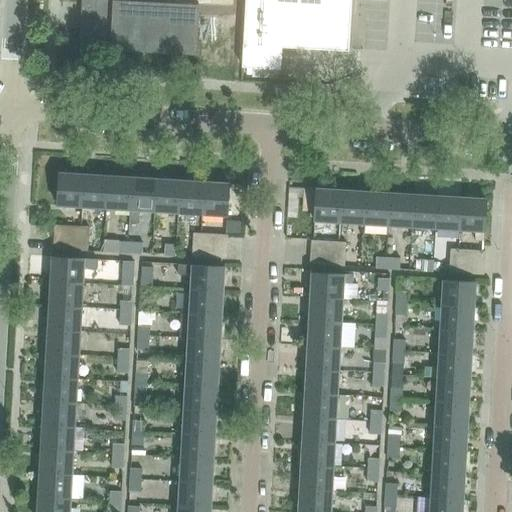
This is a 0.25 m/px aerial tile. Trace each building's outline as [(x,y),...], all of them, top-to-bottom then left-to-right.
[(165,0),(81,0),(81,16),(79,51),(111,53),(111,50),(196,56),(200,5),(165,3),(165,0)] [(246,0),(242,66),(270,68),(271,46),(349,50),(351,0),(246,0)] [(59,173),(57,205),(81,207),(82,207),(84,174),(59,173)] [(84,174),(82,207),(106,208),(108,176),(84,174)] [(132,177),(108,176),(106,208),(130,210),(132,177)] [(132,177),(130,210),(129,223),(139,224),(139,210),(154,211),(156,179),(132,177)] [(179,180),(156,179),(154,211),(177,213),(179,180)] [(203,182),(179,180),(177,213),(201,214),(203,182)] [(201,214),(201,221),(211,222),(212,215),(226,216),(228,184),(203,182),(201,214)] [(313,221),(338,223),(340,191),(315,189),(313,221)] [(338,223),(362,224),(364,192),(340,191),(338,223)] [(362,224),(386,226),(388,194),(364,192),(362,224)] [(386,226),(410,227),(412,195),(388,194),(386,226)] [(410,227),(435,229),(437,197),(412,195),(410,227)] [(435,229),(458,230),(460,198),(437,197),(435,229)] [(460,198),(458,230),(476,231),(476,240),(483,241),(483,232),(485,200),(460,198)] [(227,221),(226,232),(241,233),(242,222),(227,221)] [(53,225),(53,237),(75,238),(76,226),(53,225)] [(75,238),(75,250),(79,250),(87,251),(89,227),(80,227),(76,226),(75,238)] [(203,257),(204,245),(204,234),(192,233),(191,256),(203,257)] [(227,235),(204,234),(204,245),(226,246),(227,235)] [(52,248),(75,250),(75,238),(53,237),(52,248)] [(118,252),(142,254),(143,242),(119,241),(118,252)] [(310,241),(309,253),(332,254),(333,242),(310,241)] [(332,254),(331,266),(344,267),(345,243),(333,242),(332,254)] [(163,255),(176,256),(176,244),(164,243),(163,255)] [(204,245),(203,257),(225,258),(226,246),(204,245)] [(460,274),(461,262),(462,250),(450,249),(448,273),(460,274)] [(484,251),(462,250),(461,262),(483,263),(484,251)] [(309,264),(331,266),(332,254),(309,253),(309,264)] [(52,256),(50,280),(82,282),(83,269),(96,270),(96,259),(52,256)] [(375,268),(399,270),(400,258),(375,257),(375,268)] [(421,271),(433,272),(433,260),(421,260),(421,271)] [(461,262),(460,274),(483,275),(483,263),(461,262)] [(178,264),(177,275),(190,275),(190,289),(222,291),(223,266),(191,265),(178,264)] [(122,276),(134,277),(135,265),(123,265),(122,276)] [(311,273),(310,298),(342,300),(343,284),(352,285),(352,276),(311,273)] [(141,277),(140,301),(152,302),(154,277),(141,277)] [(377,290),(388,291),(389,279),(377,279),(377,290)] [(50,280),(49,304),(81,306),(82,282),(50,280)] [(442,280),(441,305),(473,307),(474,282),(442,280)] [(190,289),(188,313),(221,315),(222,291),(190,289)] [(396,291),(395,304),(407,304),(408,292),(396,291)] [(310,298),(308,322),(341,324),(342,300),(310,298)] [(119,324),(131,324),(132,301),(121,300),(119,324)] [(49,304),(48,328),(80,330),(81,306),(49,304)] [(407,304),(395,304),(394,316),(406,316),(407,304)] [(441,305),(439,329),(472,331),(473,307),(441,305)] [(188,313),(187,337),(219,339),(221,315),(188,313)] [(374,338),(386,339),(387,315),(375,314),(374,338)] [(308,322),(307,346),(339,348),(341,324),(308,322)] [(138,325),(137,349),(149,350),(150,326),(138,325)] [(48,328),(46,352),(78,354),(80,330),(48,328)] [(439,329),(438,353),(470,355),(472,331),(439,329)] [(187,337),(186,361),(218,363),(219,339),(187,337)] [(393,340),(392,352),(404,352),(405,340),(393,340)] [(307,346),(306,370),(338,372),(339,348),(307,346)] [(117,372),(128,373),(130,348),(118,348),(117,372)] [(46,352),(45,376),(77,378),(78,354),(46,352)] [(404,352),(392,352),(392,363),(404,364),(404,352)] [(438,353),(437,377),(469,379),(470,355),(438,353)] [(186,361),(184,385),(217,387),(218,363),(186,361)] [(371,386),(383,387),(384,363),(373,362),(371,386)] [(306,370),(304,394),(337,396),(338,372),(306,370)] [(136,372),(134,396),(146,397),(148,373),(136,372)] [(45,376),(44,400),(76,402),(77,378),(45,376)] [(437,377),(435,401),(467,403),(469,379),(437,377)] [(184,385),(183,409),(216,411),(217,387),(184,385)] [(390,387),(390,399),(402,400),(402,388),(390,387)] [(304,394),(303,418),(335,420),(337,396),(304,394)] [(114,420),(125,420),(127,396),(115,395),(114,420)] [(402,400),(390,399),(389,412),(401,412),(402,400)] [(44,400),(42,424),(74,426),(76,402),(44,400)] [(435,401),(434,425),(466,427),(467,403),(435,401)] [(183,409),(182,433),(214,435),(216,411),(183,409)] [(369,434),(380,435),(382,411),(370,410),(369,434)] [(303,418),(302,442),(334,444),(335,420),(303,418)] [(133,420),(131,444),(143,445),(145,420),(133,420)] [(42,424),(41,448),(73,450),(74,426),(42,424)] [(434,425),(432,449),(465,451),(466,427),(434,425)] [(182,433),(181,457),(213,459),(214,435),(182,433)] [(388,435),(387,447),(399,448),(400,436),(388,435)] [(302,442),(300,466),(333,468),(334,444),(302,442)] [(111,467),(123,468),(124,444),(112,443),(111,467)] [(399,448),(387,447),(386,459),(398,460),(399,448)] [(41,448),(39,472),(72,474),(73,450),(41,448)] [(432,449),(431,473),(463,475),(465,451),(432,449)] [(181,457),(179,481),(212,483),(213,459),(181,457)] [(366,482),(378,483),(379,458),(367,458),(366,482)] [(300,466),(299,490),(331,492),(333,468),(300,466)] [(130,467),(129,491),(141,492),(142,468),(130,467)] [(39,472),(38,496),(70,498),(72,474),(39,472)] [(431,473),(430,497),(462,499),(463,475),(431,473)] [(179,481),(178,505),(211,507),(212,483),(179,481)] [(385,484),(384,496),(396,496),(397,484),(385,484)] [(108,511),(120,511),(121,491),(110,490),(108,511)] [(299,490),(297,511),(330,511),(331,492),(299,490)] [(69,511),(70,498),(38,496),(37,511),(69,511)] [(396,496),(384,496),(384,508),(396,508),(396,496)] [(430,497),(428,511),(461,511),(462,499),(430,497)]
